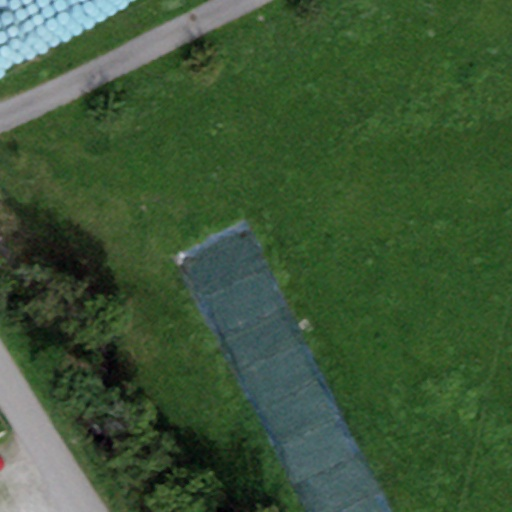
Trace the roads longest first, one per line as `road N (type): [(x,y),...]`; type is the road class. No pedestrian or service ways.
road 1 (track): [(0,111),(255,0)]
road 2 (unclassified): [(0,374),(82,511)]
